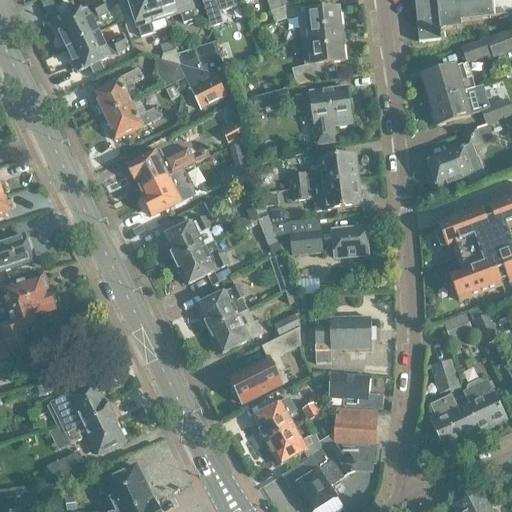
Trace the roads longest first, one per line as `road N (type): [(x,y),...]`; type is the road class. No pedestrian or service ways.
road 1 (residential): [(410,500),(416,339),(383,0)]
road 2 (tertiary): [(210,467),(0,48)]
